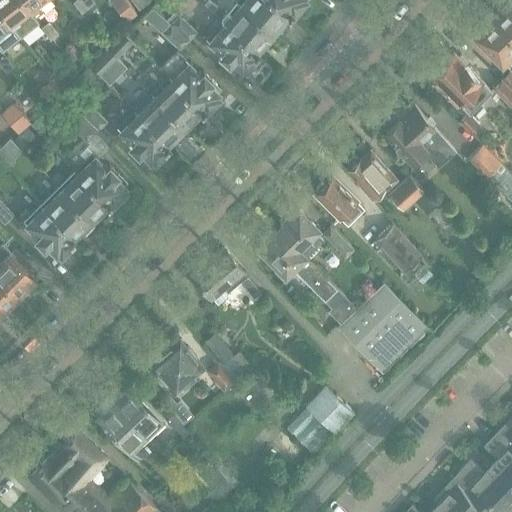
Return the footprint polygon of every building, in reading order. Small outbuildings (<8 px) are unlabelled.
[(0,0),(0,12),(12,27),(31,12),(21,0),(0,0)] [(39,5),(46,0),(21,0),(31,12),(35,17),(44,10),(39,5)] [(81,11),(87,7),(81,0),(75,0),(74,2),(81,11)] [(125,20),(136,11),(127,0),(111,0),(110,1),(125,20)] [(132,0),(139,9),(149,2),(147,0),(132,0)] [(213,11),(218,6),(210,0),(205,0),(203,2),(213,11)] [(274,28),(289,10),(276,0),(245,0),(243,3),(274,28)] [(276,0),(289,10),(290,9),(293,11),(302,0),(276,0)] [(511,4),(508,0),(505,0),(500,6),(496,6),(491,11),(491,15),(490,16),(511,38),(511,4)] [(258,47),(274,28),(243,3),(233,14),(228,10),(222,18),(258,47)] [(153,6),(144,15),(162,32),(171,23),(167,18),(153,6)] [(189,39),(196,31),(174,10),(167,18),(171,23),(189,39)] [(0,36),(12,27),(0,12),(0,36)] [(501,62),(511,51),(511,38),(490,16),(484,22),(480,22),(475,27),(475,31),(473,33),(501,62)] [(254,51),(258,47),(222,18),(221,18),(226,22),(211,39),(223,49),(220,53),(229,61),(233,57),(243,66),(244,64),(247,66),(257,54),(254,51)] [(42,27),(50,36),(56,31),(49,22),(42,27)] [(180,48),(189,39),(171,23),(162,32),(180,48)] [(108,47),(118,57),(132,42),(123,33),(108,47)] [(100,74),(118,57),(108,47),(90,65),(100,74)] [(200,74),(189,63),(191,61),(178,47),(160,65),(173,79),(202,107),(204,106),(206,108),(218,97),(215,94),(217,92),(208,83),(212,79),(203,71),(200,74)] [(470,112),(491,90),(453,52),(442,63),(438,63),(433,68),(433,73),(431,75),(460,103),(470,112)] [(0,63),(6,71),(12,66),(5,56),(0,59),(0,63)] [(63,63),(50,74),(61,86),(73,75),(63,63)] [(511,72),(510,70),(502,78),(511,88),(511,72)] [(511,88),(502,78),(493,88),(510,105),(511,103),(511,88)] [(60,87),(53,79),(40,90),(48,98),(60,87)] [(185,124),(202,107),(173,79),(156,95),(185,124)] [(168,141),(185,124),(156,95),(139,112),(168,141)] [(98,127),(106,119),(89,102),(81,111),(98,127)] [(412,163),(424,152),(438,167),(456,150),(415,104),(414,105),(411,102),(383,127),(386,130),(384,132),(412,163)] [(2,112),(16,130),(27,120),(14,103),(2,112)] [(72,108),(64,116),(70,123),(87,140),(95,131),(79,114),(72,108)] [(164,144),(168,141),(139,112),(122,129),(133,140),(130,143),(138,152),(142,149),(150,157),(152,156),(155,159),(167,147),(164,144)] [(469,112),(460,121),(470,132),(479,123),(469,112)] [(28,126),(14,139),(22,147),(36,133),(28,126)] [(104,161),(103,162),(87,144),(78,153),(83,158),(74,167),(79,172),(107,200),(110,198),(113,201),(125,189),(121,186),(123,184),(118,178),(121,175),(109,163),(107,164),(104,161)] [(487,176),(501,164),(483,145),(470,157),(487,176)] [(402,207),(413,198),(427,214),(428,212),(442,228),(452,220),(409,172),(399,180),(371,148),(361,157),(361,156),(360,157),(354,155),(347,161),(348,167),(347,168),(372,196),(384,186),(402,207)] [(90,217),(107,200),(79,172),(62,188),(90,217)] [(347,224),(364,206),(332,175),(325,182),(321,182),(316,187),(316,190),(315,192),(330,207),(330,211),(335,215),(338,215),(347,224)] [(73,234),(90,217),(62,188),(45,206),(73,234)] [(0,216),(5,222),(13,213),(0,199),(0,216)] [(330,224),(322,232),(295,204),(284,214),(288,218),(277,229),(297,248),(306,256),(326,236),(346,257),(354,248),(330,224)] [(70,237),(73,234),(45,206),(28,222),(39,233),(36,236),(44,245),(48,242),(57,251),(59,249),(61,252),(73,240),(70,237)] [(404,271),(421,255),(392,223),(375,238),(404,271)] [(297,248),(277,229),(269,237),(267,236),(260,242),(262,244),(259,247),(277,265),(274,269),(285,280),(297,267),(300,270),(297,273),(324,300),(337,288),(306,256),(297,248)] [(0,278),(17,295),(36,277),(1,242),(0,243),(0,278)] [(254,296),(261,290),(225,247),(192,273),(211,297),(224,287),(228,292),(241,281),(254,296)] [(0,278),(0,312),(17,295),(0,278)] [(341,322),(337,325),(382,372),(428,327),(384,281),(356,307),(341,322)] [(344,295),(329,310),(341,322),(356,307),(344,295)] [(218,361),(234,380),(251,365),(239,350),(232,355),(214,332),(202,341),(218,361)] [(161,373),(174,389),(174,388),(179,394),(192,383),(187,377),(201,366),(195,358),(197,357),(188,345),(186,347),(179,340),(164,353),(163,352),(157,354),(153,360),(154,361),(152,362),(154,365),(149,369),(156,377),(161,373)] [(223,389),(234,380),(218,361),(207,370),(223,389)] [(237,398),(256,381),(247,371),(228,388),(237,398)] [(112,395),(144,430),(161,414),(129,379),(112,395)] [(354,412),(340,399),(347,393),(335,381),(328,387),(325,384),(306,404),(307,406),(334,432),(354,412)] [(169,393),(163,399),(170,407),(183,423),(193,414),(180,398),(176,401),(169,393)] [(128,446),(144,430),(112,395),(96,411),(128,446)] [(314,453),(334,432),(307,406),(287,428),(314,453)] [(511,433),(504,425),(486,443),(499,456),(492,464),(511,483),(511,433)] [(95,468),(107,455),(76,427),(63,441),(76,453),(68,462),(71,465),(79,456),(83,460),(84,458),(95,468)] [(68,511),(95,511),(102,503),(64,466),(68,462),(76,453),(63,441),(31,476),(55,501),(56,500),(68,511)] [(87,476),(95,468),(84,458),(83,460),(79,456),(71,465),(68,462),(64,466),(102,503),(108,496),(87,476)] [(511,511),(511,483),(492,464),(484,472),(471,459),(454,477),(490,511),(511,511)] [(490,511),(454,477),(436,496),(441,500),(433,508),(437,511),(490,511)] [(108,496),(102,503),(95,511),(164,511),(163,511),(161,511),(129,482),(113,500),(108,496)] [(252,511),(257,507),(246,497),(232,511),(252,511)] [(223,511),(213,501),(202,511),(223,511)]
